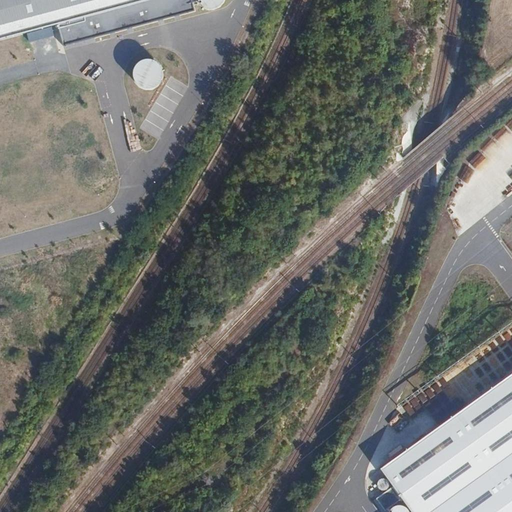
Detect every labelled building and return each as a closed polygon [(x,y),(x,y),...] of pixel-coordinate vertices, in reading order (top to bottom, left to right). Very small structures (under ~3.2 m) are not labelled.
[(0,0),(0,37),(57,22),(137,0),(0,0)] [(192,0),(137,0),(57,22),(64,48),(196,12),(192,0)] [(227,0),(203,0),(203,9),(227,10),(227,0)] [(134,83),(160,94),(171,69),(145,58),(134,83)] [(481,173),(511,145),(511,133),(507,128),(470,161),(481,173)] [(511,511),(511,379),(378,475),(404,511),(511,511)]
